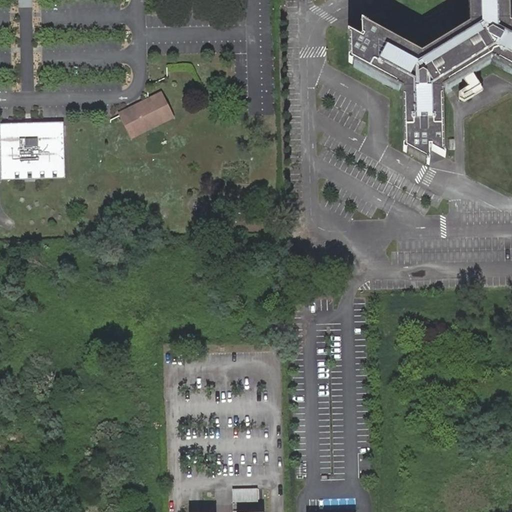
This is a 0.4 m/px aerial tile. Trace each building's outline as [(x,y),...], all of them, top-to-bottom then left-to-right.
[(457,33),(433,48),(421,55),(361,24),(362,37),(364,38),(362,41),(348,34),(349,61),(402,90),(403,150),(428,163),(428,148),(431,148),(431,150),(443,158),(442,91),(443,89),(450,86),(464,77),(471,72),(490,60),(511,71),(511,0),(468,0),(470,26),(457,33)] [(426,36),(433,48),(457,33),(450,22),(443,9),(419,24),(426,36)] [(162,92),(147,99),(154,99),(160,96),(170,117),(136,133),(129,119),(122,123),(131,140),(175,118),(162,92)] [(154,99),(147,99),(148,106),(146,106),(147,108),(142,111),(140,106),(119,116),(122,123),(129,119),(136,133),(170,117),(160,96),(154,99)] [(148,106),(147,99),(118,113),(119,116),(140,106),(142,111),(147,108),(146,106),(148,106)] [(57,123),(0,124),(0,145),(1,172),(59,171),(57,123)] [(256,488),(230,488),(230,503),(256,503),(256,488)]
